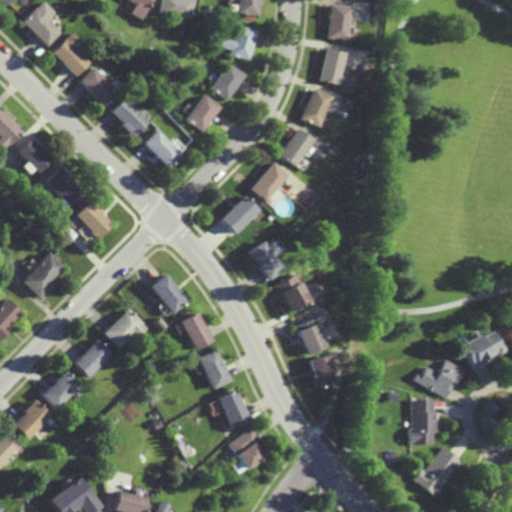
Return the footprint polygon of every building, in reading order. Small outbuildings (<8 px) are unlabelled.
[(38,0),(18,21),(44,46),(58,31),(45,19),(51,12),(38,0)] [(124,0),(132,5),(127,13),(137,19),(148,0),(124,0)] [(158,0),(156,13),(188,19),(191,0),(158,0)] [(235,0),(234,14),(255,16),(256,0),(235,0)] [(343,40),(323,38),(326,4),(346,6),(343,40)] [(254,30),(233,25),(230,38),(219,35),(216,47),(225,50),(224,54),(247,60),(254,30)] [(68,31),(47,52),(74,79),(90,63),(72,45),(77,40),(68,31)] [(333,85),(314,81),(321,49),(340,53),(333,85)] [(223,62),(205,89),(223,101),(241,74),(223,62)] [(92,65),(78,80),(103,105),(117,90),(92,65)] [(313,127),(296,119),(310,88),(327,96),(313,127)] [(199,94),(180,119),(197,132),(216,106),(199,94)] [(122,96),(108,111),(132,136),(147,121),(122,96)] [(0,111),(0,148),(18,130),(0,111)] [(153,128),(140,142),(165,167),(179,154),(153,128)] [(289,167),(274,156),(292,129),(307,140),(289,167)] [(26,136),(11,151),(33,172),(48,158),(26,136)] [(259,203),(244,190),(267,163),(282,176),(259,203)] [(57,166),(42,181),(67,206),(82,190),(57,166)] [(251,208),(229,231),(214,216),(229,201),(232,204),(239,196),(251,208)] [(304,205),(299,201),(302,197),(307,202),(304,205)] [(86,200),(71,216),(95,239),(110,223),(86,200)] [(74,230),(88,243),(93,237),(79,224),(74,230)] [(277,246),(268,253),(278,266),(262,278),(241,250),(257,238),(261,243),(269,236),(277,246)] [(46,251),(18,282),(38,299),(66,269),(46,251)] [(283,309),(277,299),(274,301),(265,285),(289,272),(303,298),(283,309)] [(162,274),(146,287),(169,314),(185,301),(162,274)] [(2,297),(0,299),(0,333),(19,312),(2,297)] [(99,332),(116,348),(131,333),(137,339),(148,327),(126,305),(99,332)] [(175,320),(191,349),(208,340),(193,311),(175,320)] [(312,328),(315,327),(318,332),(319,337),(316,338),(319,344),(301,352),(289,325),(307,317),(312,328)] [(477,336),(487,329),(494,341),(496,340),(497,341),(501,347),(500,351),(495,354),(492,353),(482,359),(483,360),(470,369),(456,343),(468,336),(467,335),(466,334),(466,333),(467,331),(470,329),(472,329),(474,331),(474,333),(477,336)] [(94,340),(71,364),(86,379),(109,355),(94,340)] [(208,388),(226,380),(211,349),(193,357),(208,388)] [(311,387),(303,359),(322,353),(330,381),(311,387)] [(452,382),(447,379),(446,382),(449,384),(441,397),(429,390),(428,391),(422,387),(423,387),(409,379),(413,372),(417,375),(422,366),(423,365),(433,371),(442,358),(460,369),(452,382)] [(63,369),(39,394),(55,410),(79,385),(63,369)] [(212,398),(227,429),(245,420),(230,389),(212,398)] [(430,412),(433,412),(433,431),(430,431),(430,444),(427,444),(427,443),(408,443),(408,444),(405,444),(405,427),(407,427),(407,399),(430,399),(430,412)] [(34,400),(9,424),(25,439),(49,416),(34,400)] [(248,427),(225,444),(244,468),(261,456),(252,444),(258,440),(248,427)] [(3,432),(0,435),(0,464),(18,446),(3,432)] [(437,486),(437,487),(430,497),(428,495),(428,494),(413,482),(412,483),(409,480),(417,469),(417,468),(420,470),(439,446),(457,460),(437,486)] [(45,500),(53,511),(68,511),(77,506),(81,511),(89,511),(98,506),(77,477),(45,500)] [(114,489),(110,509),(122,511),(140,511),(144,496),(114,489)] [(149,511),(161,511),(164,505),(155,501),(149,511)]
